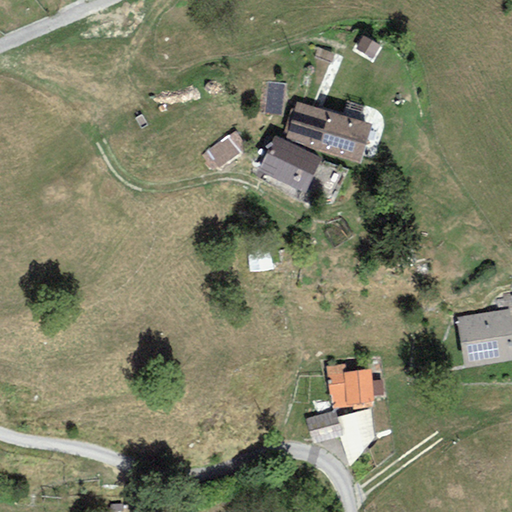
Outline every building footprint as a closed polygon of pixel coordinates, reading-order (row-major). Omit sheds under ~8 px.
[(380,48),(359,36),(352,48),(373,60),(380,48)] [(370,125),(296,103),(285,140),(359,162),(370,125)] [(243,148),(233,133),(206,152),(216,166),(243,148)] [(304,194),(320,160),(274,138),(258,172),(304,194)] [(511,354),(507,311),(457,317),(463,367),(511,360),(511,354)] [(332,408),(345,404),(341,374),(345,373),(344,365),(325,367),(332,408)] [(374,401),(370,370),(345,373),(341,374),(345,404),(374,401)] [(370,409),(336,418),(341,437),(349,467),(374,439),(370,409)] [(336,418),(335,412),(305,420),(312,444),(341,437),(336,418)]
